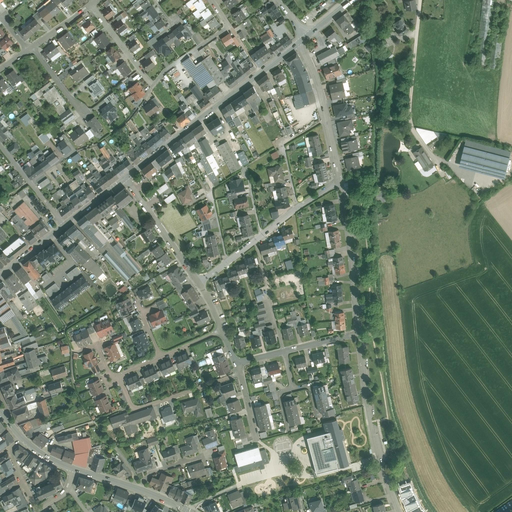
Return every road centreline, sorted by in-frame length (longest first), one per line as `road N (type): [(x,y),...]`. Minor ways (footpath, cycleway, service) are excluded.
road 1 (residential): [(221,330),(118,376),(135,410),(242,374)]
road 2 (residential): [(212,0),(229,26),(151,89),(91,4)]
road 3 (secondary): [(298,43),(125,177)]
road 4 (residential): [(359,333),(372,430),(399,511)]
road 5 (residential): [(339,182),(359,333)]
road 6 (residential): [(418,139),(409,106),(421,0)]
road 7 (residential): [(199,283),(125,177)]
